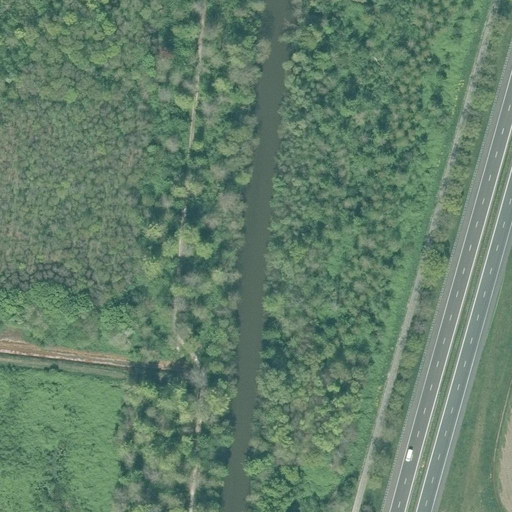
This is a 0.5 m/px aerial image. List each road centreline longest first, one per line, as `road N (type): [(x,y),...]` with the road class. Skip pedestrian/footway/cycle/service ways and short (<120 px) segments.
road 1 (motorway): [(511,98),(398,511)]
road 2 (motorway): [(425,511),(511,196)]
